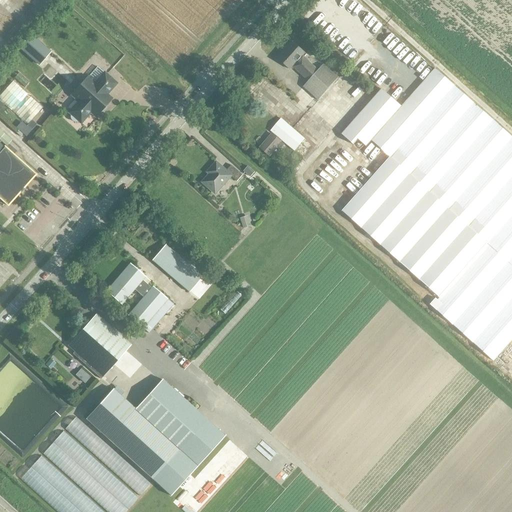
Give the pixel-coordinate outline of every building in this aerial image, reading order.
[(31,35),(20,48),(39,65),(51,52),(31,35)] [(313,96),(333,74),(323,64),(318,70),(303,57),(306,54),(304,53),(292,42),(278,59),(290,69),(292,66),(308,81),(303,87),(313,96)] [(358,138),(361,141),(365,145),(315,203),(493,361),(511,339),(511,136),(435,68),(401,106),(381,89),(341,134),(353,144),(358,138)] [(19,72),(14,77),(25,87),(29,82),(19,72)] [(94,85),(87,78),(72,94),(79,101),(69,112),(71,115),(70,116),(70,118),(71,119),(72,121),(73,121),(75,122),(77,122),(78,120),(80,123),(91,111),(96,116),(110,99),(105,95),(116,83),(104,73),(94,85)] [(44,106),(14,79),(0,94),(0,101),(3,105),(21,120),(27,126),(32,120),(44,106)] [(271,130),(300,155),(304,158),(313,147),(281,118),(271,130)] [(27,126),(21,120),(16,127),(26,135),(36,123),(32,120),(27,126)] [(269,155),(281,141),(272,134),(260,148),(269,155)] [(4,148),(0,152),(0,198),(7,205),(19,192),(21,193),(24,190),(23,188),(35,175),(4,148)] [(216,162),(209,170),(212,172),(202,182),(215,193),(231,176),(237,181),(242,175),(231,165),(226,171),(216,162)] [(250,176),(255,171),(248,165),(244,170),(250,176)] [(250,226),(248,218),(241,221),(243,228),(250,226)] [(152,261),(189,292),(202,277),(165,245),(152,261)] [(142,328),(143,327),(149,332),(173,304),(167,299),(152,287),(151,288),(142,280),(145,277),(130,264),(106,291),(121,305),(134,290),(143,298),(128,315),(142,328)] [(225,314),(241,295),(236,291),(220,309),(225,314)] [(101,379),(131,345),(96,314),(68,346),(74,351),(72,354),(101,379)] [(50,369),(56,363),(50,358),(45,364),(50,369)] [(84,383),(90,377),(81,368),(75,375),(84,383)] [(207,420),(162,380),(134,411),(113,390),(86,419),(153,479),(207,420)] [(151,483),(76,415),(65,428),(140,495),(151,483)] [(62,430),(42,454),(110,511),(125,511),(139,495),(62,430)] [(106,511),(41,455),(20,478),(59,511),(106,511)]
